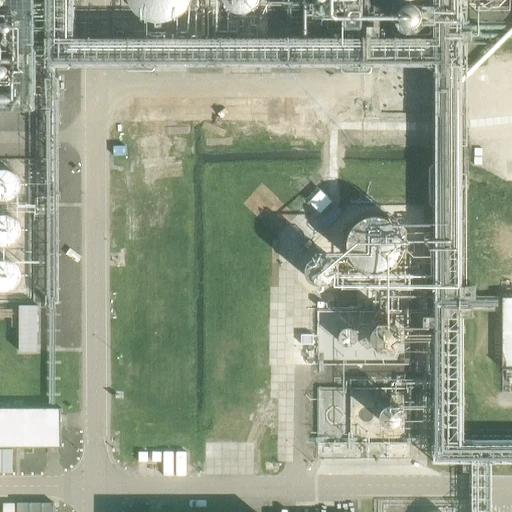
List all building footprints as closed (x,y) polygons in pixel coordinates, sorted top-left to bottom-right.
[(194,0),(132,0),(134,3),(138,8),(142,13),(147,17),(153,19),(159,21),(165,21),(172,20),(178,18),(183,15),(188,11),(192,6),(195,0),(194,0)] [(297,0),(302,2),(309,2),(311,8),(356,25),(391,13),(391,0),(297,0)] [(20,187),(21,184),(20,181),(20,178),(18,176),(17,174),(15,172),(12,170),(9,169),(7,169),(4,169),(1,170),(0,170),(0,197),(1,198),(4,198),(7,199),(9,198),(12,197),(15,196),(17,194),(18,192),(20,189),(20,187)] [(404,247),(405,241),(404,235),(402,229),(400,224),(396,219),(392,215),(387,213),(381,211),(375,210),(369,210),(363,211),(358,214),(353,217),(349,222),(346,226),(344,232),(343,238),(343,244),(344,249),(346,255),(349,260),(353,264),(358,267),(363,270),(369,271),(375,272),(381,271),(387,269),(392,266),(396,262),(400,257),(402,252),(404,247)] [(20,231),(21,228),(20,225),(20,223),(18,220),(17,218),(14,216),(12,215),(9,214),(6,213),(4,214),(1,214),(0,214),(0,241),(1,242),(4,243),(6,243),(9,243),(12,242),(14,240),(17,239),(18,236),(20,234),(20,231)] [(335,271),(336,268),(335,266),(335,263),(333,261),(332,259),(330,257),(327,255),(325,254),(322,254),(319,254),(316,255),(314,256),(312,258),(310,260),(308,262),(307,264),(307,267),(307,270),(307,273),(308,275),(310,277),(312,279),(314,281),(316,282),(319,283),(322,283),(325,282),(327,282),(330,280),(332,278),(333,276),(335,274),(335,271)] [(20,277),(20,275),(20,272),(19,269),(18,267),(16,264),(14,263),(11,261),(9,260),(6,260),(3,260),(0,261),(0,260),(0,288),(0,289),(3,289),(6,289),(9,289),(11,288),(14,287),(16,285),(18,283),(19,280),(20,277)] [(22,352),(40,352),(40,304),(22,304),(22,352)] [(405,336),(405,334),(405,331),(404,328),(403,326),(401,324),(399,322),(397,321),(394,320),(391,319),(389,319),(386,320),(383,321),(381,323),(379,325),(378,327),(377,330),(376,332),(376,335),(377,338),(378,340),(379,343),(381,345),(383,346),(386,347),(389,348),(391,348),(394,348),(397,347),(399,345),(401,344),(403,341),(404,339),(405,336)] [(360,339),(360,337),(360,335),(360,333),(359,331),(358,330),(356,328),(354,327),(352,327),(351,326),(349,327),(347,327),(345,328),(343,329),(342,330),(341,332),(340,334),(340,336),(340,338),(340,340),(341,342),(342,343),(343,345),(345,346),(347,347),(349,347),(351,347),(352,347),(354,346),(356,345),(358,344),(359,342),(360,341),(360,339)] [(404,417),(404,415),(404,413),(403,411),(402,409),(401,407),(399,406),(398,405),(396,405),(394,404),(392,404),(390,405),(388,406),(387,407),(385,408),(384,410),(383,412),(383,414),(383,416),(383,417),(384,419),(385,421),(387,422),(388,424),(390,424),(392,425),(394,425),(396,425),(398,424),(399,423),(401,422),(402,420),(403,418),(404,417)] [(0,446),(61,446),(61,409),(0,408),(0,446)] [(341,416),(341,415),(341,414),(341,412),(340,411),(339,410),(338,409),(337,408),(336,408),(334,408),(333,408),(332,408),(330,409),(329,409),(328,410),(327,412),(327,413),(327,414),(327,416),(327,417),(327,418),(328,420),(329,421),(330,421),(332,422),(333,422),(334,422),(336,422),(337,422),(338,421),(339,420),(340,419),(341,418),(341,416)] [(374,418),(374,417),(374,415),(374,414),(373,413),(372,411),(371,411),(370,410),(369,409),(367,409),(366,409),(364,410),(363,410),(362,411),(361,412),(360,413),(360,415),(360,416),(360,417),(360,419),(360,420),(361,421),(362,422),(363,423),(364,424),(366,424),(367,424),(369,424),(370,423),(371,423),(372,422),(373,421),(374,419),(374,418)]
